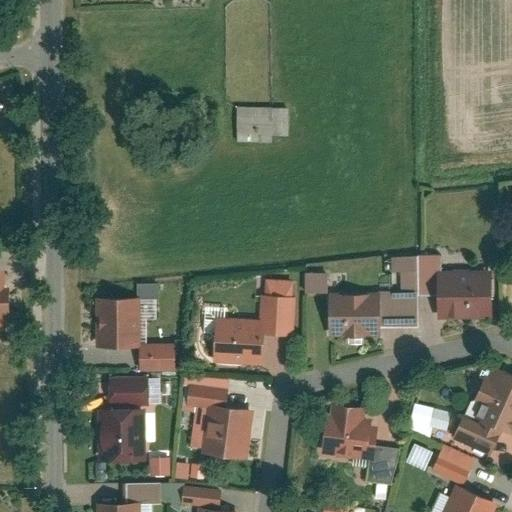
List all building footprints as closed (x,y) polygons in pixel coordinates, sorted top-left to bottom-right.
[(270,109),(237,108),(235,139),(269,141),(269,133),(270,109)] [(288,110),(270,109),(269,133),(288,133),(288,110)] [(437,268),(438,316),(493,315),(492,267),(437,268)] [(11,270),(0,270),(0,327),(11,327),(11,270)] [(303,292),(328,291),(328,272),(303,272),(303,292)] [(246,278),(244,306),(248,306),(247,320),(277,322),(280,281),(246,278)] [(379,287),(330,288),(330,333),(379,333),(379,287)] [(93,297),(94,345),(141,344),(139,296),(93,297)] [(201,302),(197,346),(245,350),(247,320),(248,306),(244,306),(201,302)] [(453,434),(493,453),(507,423),(511,425),(511,367),(496,360),(474,407),(467,404),(453,434)] [(406,429),(430,434),(432,427),(444,429),(449,410),(412,401),(406,429)] [(324,402),(317,455),(370,462),(375,426),(359,424),(361,407),(324,402)] [(209,403),(202,453),(247,459),(253,409),(209,403)] [(92,462),(143,461),(142,409),(91,409),(92,462)] [(464,482),(473,455),(439,444),(430,470),(464,482)] [(168,456),(150,456),(150,475),(169,475),(168,456)] [(174,475),(202,479),(204,465),(176,461),(174,475)] [(455,485),(442,511),(496,511),(500,505),(455,485)] [(94,511),(140,511),(140,502),(94,504),(94,511)]
